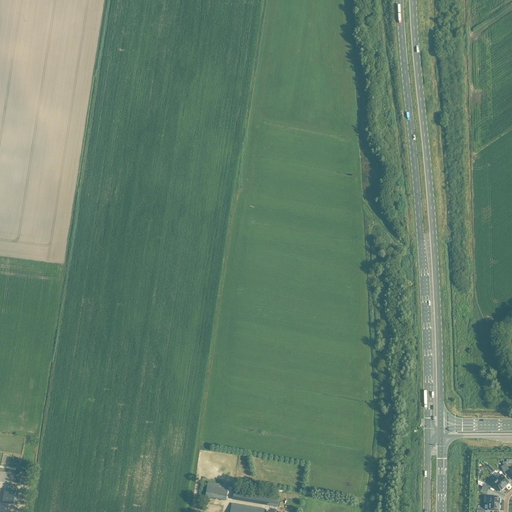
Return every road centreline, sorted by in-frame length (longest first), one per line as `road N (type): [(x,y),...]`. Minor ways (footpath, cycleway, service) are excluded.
road 1 (primary): [(400,0),(426,431)]
road 2 (primary): [(441,424),(413,0)]
